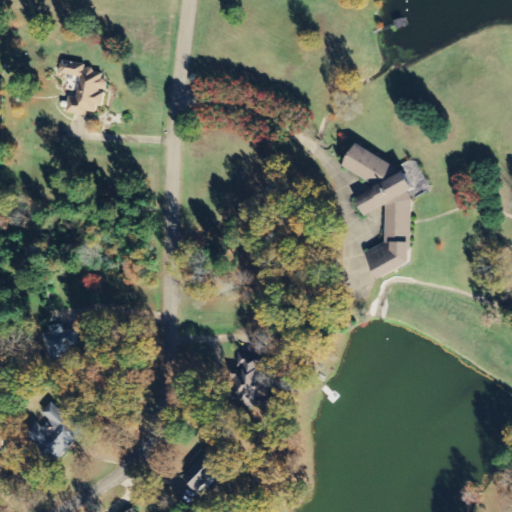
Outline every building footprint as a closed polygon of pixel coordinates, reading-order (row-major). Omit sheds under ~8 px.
[(81,77),(78,99),(70,98),(68,113),(97,117),(98,107),(103,108),(108,70),(62,64),(61,75),(81,77)] [(378,281),(411,265),(413,201),(411,196),(414,190),(405,172),(396,177),(397,167),(355,146),(343,169),(380,188),(356,199),(365,218),(384,209),(387,209),(386,244),(365,254),(378,281)] [(78,331),(65,332),(64,325),(51,327),(52,333),(44,334),(49,369),(56,369),(58,378),(80,375),(77,349),(81,348),(78,331)] [(276,409),(277,396),(271,395),(272,361),(255,360),(255,353),(240,353),(238,408),(276,409)] [(25,435),(59,463),(81,437),(69,427),(74,421),(53,403),(43,415),(51,421),(44,429),(36,422),(25,435)] [(183,479),(200,495),(230,464),(213,447),(183,479)]
